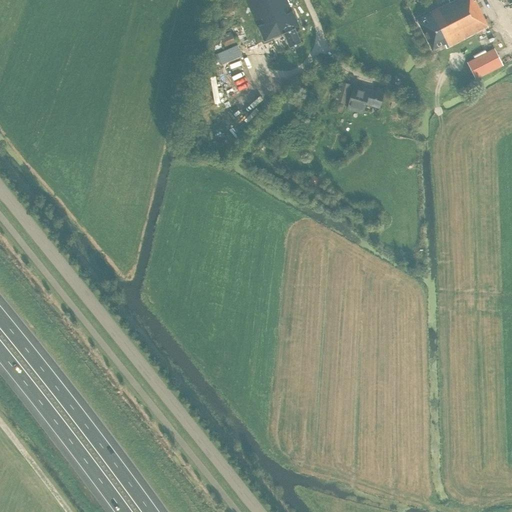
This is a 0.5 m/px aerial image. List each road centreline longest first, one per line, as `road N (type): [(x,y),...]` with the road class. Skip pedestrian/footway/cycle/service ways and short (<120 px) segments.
road 1 (tertiary): [(258,511),(0,191)]
road 2 (motorway): [(156,511),(0,309)]
road 3 (motorway): [(0,354),(120,511)]
